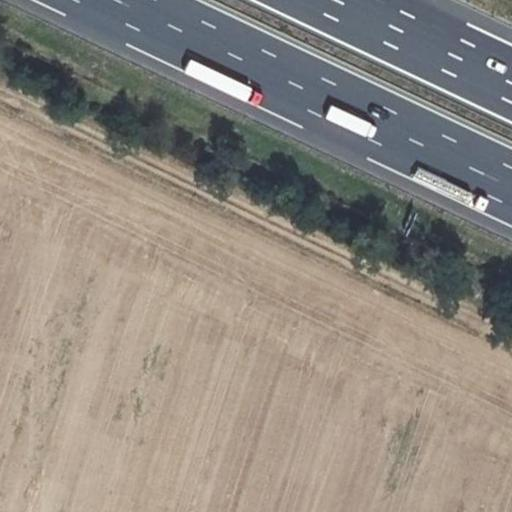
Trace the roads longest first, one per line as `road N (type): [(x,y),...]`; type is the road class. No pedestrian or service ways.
road 1 (track): [(511,343),(0,98)]
road 2 (motorway): [(106,0),(511,191)]
road 3 (motorway): [(511,81),(338,0)]
